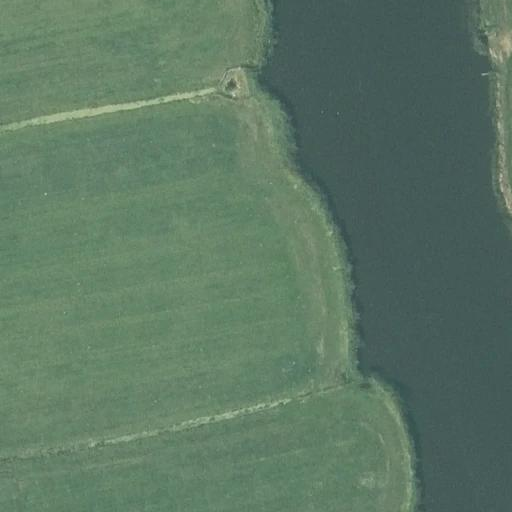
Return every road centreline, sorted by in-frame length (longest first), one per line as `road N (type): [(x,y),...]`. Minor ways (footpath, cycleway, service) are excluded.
road 1 (track): [(204,45),(232,69),(239,100),(289,191),(324,288),(335,386),(381,448),(390,470),(389,511)]
road 2 (track): [(0,101),(185,62),(212,34),(217,0)]
